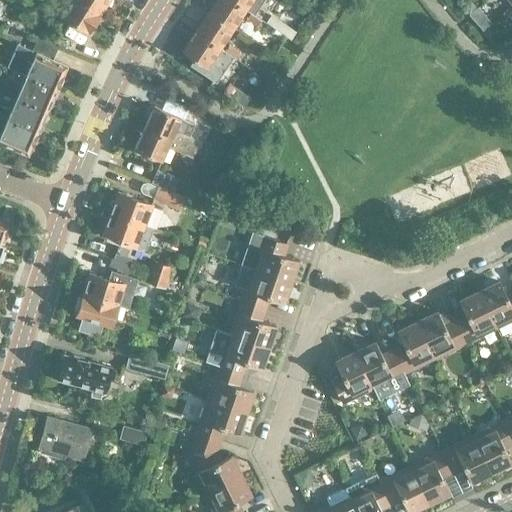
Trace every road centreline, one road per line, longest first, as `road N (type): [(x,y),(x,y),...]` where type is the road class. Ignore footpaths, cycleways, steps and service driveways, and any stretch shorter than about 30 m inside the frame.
road 1 (residential): [(290,511),(271,464),(329,279),(406,283),(511,232)]
road 2 (secondary): [(0,422),(69,202)]
road 3 (secondary): [(69,202),(129,54),(163,0)]
